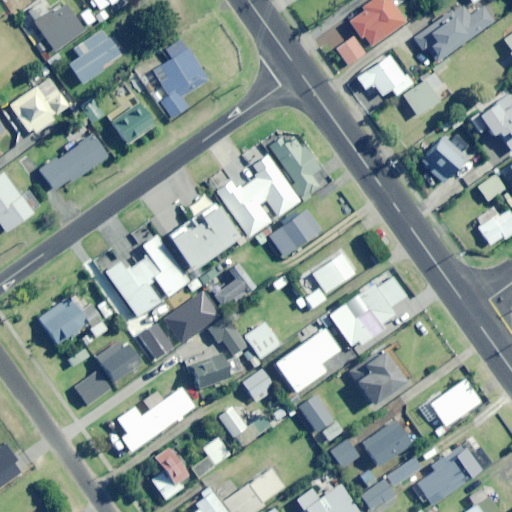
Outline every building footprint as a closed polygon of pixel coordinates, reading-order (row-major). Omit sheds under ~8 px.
[(93,0),(102,11),(117,0),(93,0)] [(390,0),(371,0),(361,7),(364,10),(348,21),(359,36),(362,34),(370,46),(405,22),(390,0)] [(55,51),(84,31),(65,4),(52,14),(50,11),(34,22),(55,51)] [(471,37),(494,21),(484,7),(470,16),(465,8),(441,25),(438,21),(413,38),(422,51),(427,48),(434,58),(468,33),(471,37)] [(88,26),(95,18),(87,10),(79,17),(88,26)] [(83,84),(122,57),(102,29),(77,47),(83,54),(69,64),(83,84)] [(348,65),(364,53),(353,36),(336,48),(348,65)] [(181,97),(208,80),(182,38),(164,50),(169,58),(158,64),(167,78),(160,83),(168,96),(160,101),(170,118),(187,107),(181,97)] [(394,95),(408,85),(388,56),(356,78),(363,89),(372,83),(380,95),(390,89),(394,95)] [(433,91),(441,85),(433,73),(425,79),(433,91)] [(416,116),(438,101),(423,80),(402,95),(416,116)] [(500,102),(511,93),(511,90),(508,85),(495,95),(500,102)] [(56,89),(44,97),(36,86),(10,105),(28,130),(32,127),(36,133),(54,120),(52,117),(68,106),(56,89)] [(91,123),(104,114),(92,98),(79,107),(91,123)] [(135,135),(152,124),(138,103),(111,120),(127,144),(137,138),(135,135)] [(467,128),(478,119),(469,109),(459,118),(467,128)] [(72,182),(107,156),(91,134),(40,170),(54,190),(70,179),(72,182)] [(294,184),(292,186),(302,202),(310,197),(308,194),(319,186),(311,174),(319,169),(304,146),(297,151),(285,134),(268,145),(294,184)] [(444,181),(466,159),(443,136),(421,159),(444,181)] [(277,217),(299,202),(267,155),(252,166),(259,175),(237,190),(231,182),(216,191),(248,237),(270,222),(258,204),(265,199),(277,217)] [(0,224),(6,232),(32,213),(30,211),(38,205),(29,191),(21,197),(2,172),(0,174),(0,224)] [(487,201),(504,188),(494,175),(477,187),(487,201)] [(195,216),(211,204),(205,196),(189,207),(195,216)] [(192,271),(238,237),(215,206),(169,239),(192,271)] [(508,210),(498,217),(492,208),(473,221),(489,245),(502,236),(504,239),(511,233),(511,215),(511,216),(508,210)] [(283,257),(321,230),(306,209),(268,236),(283,257)] [(166,297),(189,282),(156,235),(142,245),(148,255),(126,271),(119,261),(105,271),(137,317),(159,302),(147,285),(154,280),(166,297)] [(326,293),(354,274),(340,255),(312,273),(326,293)] [(235,300),(254,287),(239,264),(225,273),(228,279),(209,292),(220,307),(233,298),(235,300)] [(205,284),(218,275),(213,267),(200,277),(205,284)] [(389,307),(405,297),(391,277),(375,289),(372,285),(329,315),(350,346),(357,341),(361,345),(384,329),(381,324),(394,315),(389,307)] [(312,309),(325,299),(318,289),(305,298),(312,309)] [(91,305),(79,313),(70,298),(38,318),(55,344),(86,324),(94,337),(106,330),(91,305)] [(247,347),(224,316),(207,329),(218,343),(222,340),(235,356),(247,347)] [(259,358),(280,344),(264,322),(244,336),(259,358)] [(156,360),(173,347),(156,324),(139,337),(156,360)] [(176,345),(191,335),(186,328),(171,339),(176,345)] [(318,364),(337,351),(323,329),(272,364),(292,393),(323,372),(318,364)] [(115,383),(141,365),(123,339),(97,357),(115,383)] [(373,404),(405,381),(382,349),(350,372),(373,404)] [(200,389),(230,378),(221,353),(190,364),(200,389)] [(264,390),(272,384),(261,369),(242,382),(256,402),(267,394),(264,390)] [(88,406),(110,389),(97,371),(74,388),(88,406)] [(427,439),(479,402),(463,379),(411,416),(427,439)] [(130,452),(194,407),(181,388),(140,416),(134,407),(117,419),(127,433),(120,438),(130,452)] [(316,432),(333,420),(314,395),(298,407),(316,432)] [(258,410),(241,421),(232,408),(218,418),(238,448),(270,426),(258,410)] [(379,467),(412,444),(395,420),(363,443),(379,467)] [(328,440),(342,432),(336,423),(322,431),(328,440)] [(200,477),(229,454),(217,438),(202,449),(207,455),(191,467),(200,477)] [(342,469),(359,457),(346,439),(329,451),(342,469)] [(480,448),(468,455),(461,445),(431,465),(435,470),(416,484),(426,499),(436,492),(440,498),(490,463),(480,448)] [(180,483),(188,477),(167,448),(154,458),(163,470),(150,479),(165,500),(183,487),(180,483)] [(394,487),(421,468),(414,457),(387,476),(394,487)] [(261,503),(283,487),(271,469),(223,502),(229,511),(233,511),(235,511),(236,511),(253,511),(263,506),(261,503)] [(361,490),(375,481),(369,470),(355,479),(361,490)] [(385,503),(395,496),(383,480),(360,496),(370,510),(384,501),(385,503)] [(307,511),(357,511),(337,481),(319,492),(318,490),(300,502),(307,511)] [(225,511),(208,488),(200,494),(202,497),(194,504),(198,509),(194,511),(225,511)] [(498,511),(481,488),(469,497),(475,505),(465,511),(498,511)]
